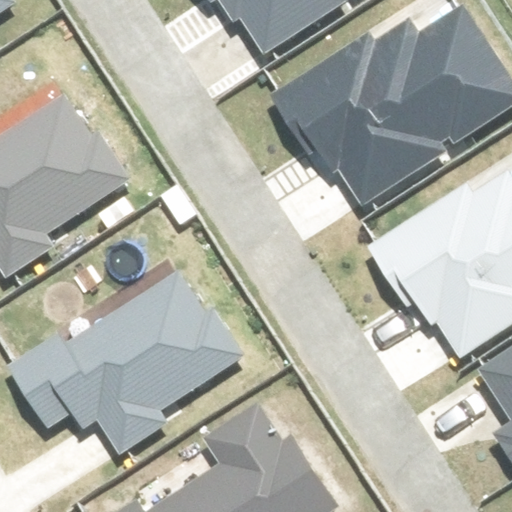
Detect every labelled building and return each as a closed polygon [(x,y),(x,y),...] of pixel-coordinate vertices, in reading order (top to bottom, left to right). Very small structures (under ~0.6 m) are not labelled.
[(208,0),(250,63),(345,0),(208,0)] [(378,39),(275,106),(298,141),(307,135),(341,187),(352,180),(372,211),(450,160),(444,150),(511,106),(511,75),(471,13),(427,41),(421,31),(387,53),(378,39)] [(0,244),(20,276),(53,254),(46,242),(123,193),(74,116),(0,163),(0,244)] [(469,193),(366,259),(389,294),(403,285),(437,337),(443,333),(464,365),(511,333),(511,184),(478,206),(469,193)] [(101,394),(118,419),(110,425),(128,452),(162,429),(154,417),(232,365),(185,294),(76,365),(67,352),(32,375),(41,389),(62,420),(101,394)] [(511,364),(487,381),(511,419),(511,441),(503,447),(511,459),(511,364)] [(335,511),(282,419),(217,456),(231,480),(176,511),(148,511),(147,510),(144,511),(335,511)]
